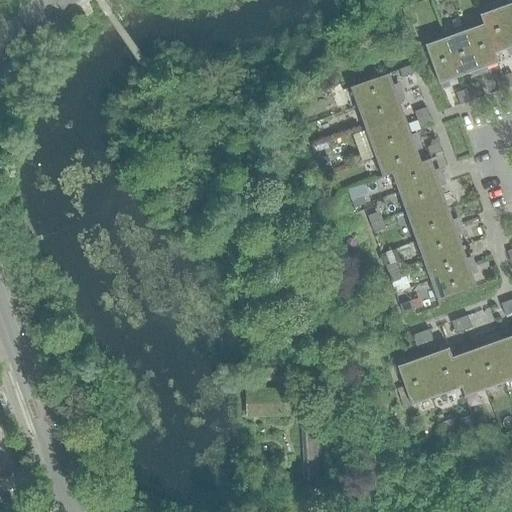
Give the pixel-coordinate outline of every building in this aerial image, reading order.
[(511,1),(498,7),(511,45),(511,1)] [(511,49),(511,45),(498,7),(478,14),(481,24),(482,23),(493,53),(504,49),(505,52),(511,49)] [(482,23),(481,24),(463,30),(478,73),(486,70),(485,67),(497,63),(493,53),(482,23)] [(478,73),(463,30),(443,37),(457,77),(469,73),(471,76),(478,73)] [(457,77),(443,37),(423,45),(437,84),(439,83),(440,87),(448,84),(447,81),(457,77)] [(413,73),(410,64),(398,69),(401,77),(413,73)] [(355,106),(398,91),(395,83),(392,84),(388,72),(347,86),(355,106)] [(511,79),(510,73),(501,76),(506,88),(511,86),(511,79)] [(493,79),(497,91),(498,91),(506,88),(501,76),(493,79)] [(471,87),(462,90),(467,102),(475,99),(471,87)] [(458,105),(467,102),(462,90),(454,93),(458,105)] [(401,99),(398,91),(355,106),(362,126),(382,119),(386,130),(406,123),(398,100),(401,99)] [(428,115),(424,107),(412,111),(416,120),(428,115)] [(431,123),(428,115),(416,120),(419,128),(431,123)] [(373,157),(417,142),(414,133),(410,135),(406,123),(386,130),(382,119),(362,126),(373,157)] [(417,142),(373,157),(380,176),(389,173),(389,172),(420,161),(419,161),(416,151),(419,149),(417,142)] [(428,155),(440,150),(437,142),(425,147),(428,155)] [(326,156),(312,161),(317,174),(331,168),(326,156)] [(389,172),(389,173),(396,192),(440,176),(437,168),(434,170),(429,157),(419,161),(420,161),(389,172)] [(440,176),(396,192),(403,211),(423,203),(427,215),(447,208),(439,185),(443,184),(440,176)] [(352,208),(364,204),(361,195),(349,200),(352,208)] [(423,203),(403,211),(414,242),(458,226),(455,218),(451,220),(447,208),(427,215),(423,203)] [(365,215),(368,224),(380,219),(377,211),(365,215)] [(368,224),(371,232),(383,228),(380,219),(368,224)] [(458,226),(414,242),(421,261),(461,247),(457,236),(461,235),(458,226)] [(461,247),(421,261),(427,279),(471,264),(469,257),(465,258),(461,247)] [(383,265),(386,274),(399,269),(396,261),(383,265)] [(474,272),(471,264),(427,279),(435,300),(475,286),(471,274),(474,272)] [(386,274),(389,282),(402,277),(399,269),(386,274)] [(409,300),(398,304),(397,304),(400,313),(413,308),(409,300)] [(507,301),(500,304),(504,315),(511,312),(507,301)] [(465,315),(457,318),(462,331),(470,327),(465,315)] [(449,321),(449,322),(454,334),(462,331),(457,318),(449,321)] [(427,329),(419,332),(423,344),(432,341),(427,329)] [(511,378),(511,329),(510,330),(511,334),(499,338),(506,358),(494,362),(502,383),(511,378)] [(419,332),(410,335),(415,348),(423,344),(419,332)] [(506,358),(499,338),(477,346),(476,343),(467,346),(483,389),(502,383),(494,362),(506,358)] [(449,356),(450,356),(446,346),(445,347),(443,344),(436,346),(437,349),(426,353),(433,374),(421,378),(428,398),(459,386),(460,386),(449,356)] [(483,389),(467,346),(460,348),(461,352),(450,356),(449,356),(460,386),(459,386),(463,397),(483,389)] [(426,353),(403,362),(402,358),(395,361),(396,365),(395,365),(409,404),(428,398),(421,378),(433,374),(426,353)] [(292,392),(273,392),(260,393),(261,418),(293,417),(292,392)] [(315,399),(294,400),(295,416),(315,416),(315,399)] [(318,480),(314,416),(299,417),(303,481),(318,480)]
